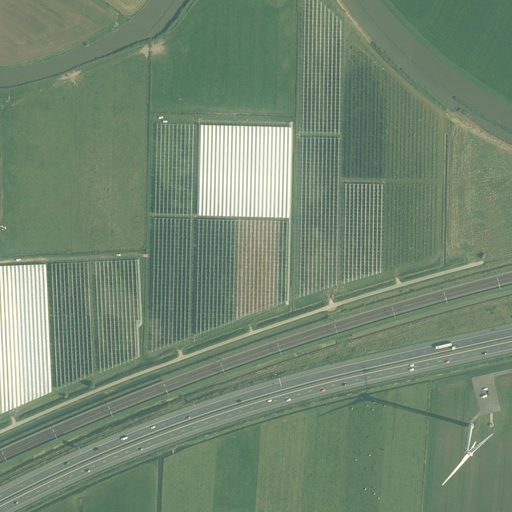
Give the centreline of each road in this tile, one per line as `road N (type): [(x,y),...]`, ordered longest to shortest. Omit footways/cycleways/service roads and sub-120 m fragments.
road 1 (motorway): [(0,510),(243,410),(511,345)]
road 2 (motorway): [(511,332),(222,403),(0,496)]
road 3 (unclassified): [(482,262),(251,332),(0,431)]
